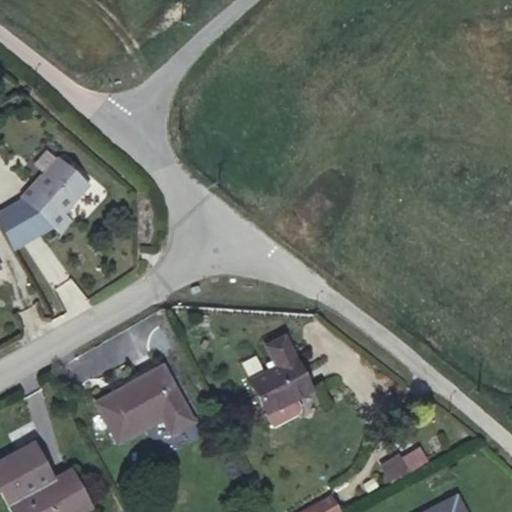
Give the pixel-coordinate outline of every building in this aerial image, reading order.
[(23,198),(53,226),(64,213),(90,185),(60,157),(23,198)] [(23,198),(0,211),(0,226),(12,247),(53,226),(23,198)] [(64,213),(53,226),(60,232),(72,220),(64,213)] [(311,390),(283,337),(265,346),(275,366),(249,381),(266,413),(296,398),(311,390)] [(192,421),(161,366),(95,403),(117,442),(161,418),(171,434),(192,421)] [(296,398),(266,413),(265,413),(273,428),(299,414),(301,408),(296,398)] [(391,482),(429,460),(418,443),(380,465),(391,482)] [(80,511),(91,506),(72,473),(44,489),(42,486),(9,505),(12,511),(80,511)] [(339,511),(331,496),(301,511),(339,511)] [(462,511),(455,497),(427,511),(462,511)]
